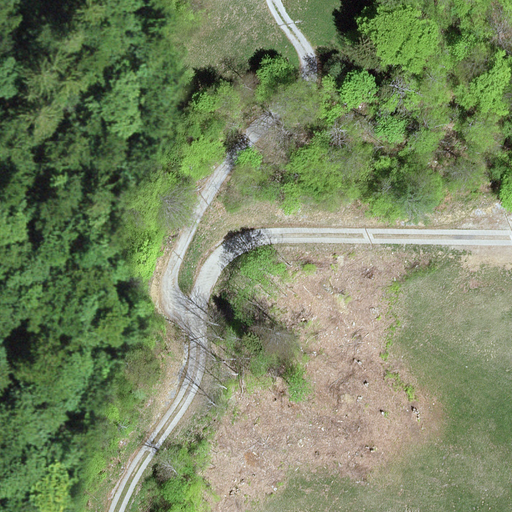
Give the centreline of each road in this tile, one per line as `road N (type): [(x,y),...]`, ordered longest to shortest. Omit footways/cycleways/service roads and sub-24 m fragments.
road 1 (track): [(511,238),(295,236),(224,251),(200,306),(196,373),(118,511)]
road 2 (track): [(198,332),(174,308),(170,289),(202,201),(242,143),(307,82),(306,50),(270,0)]
